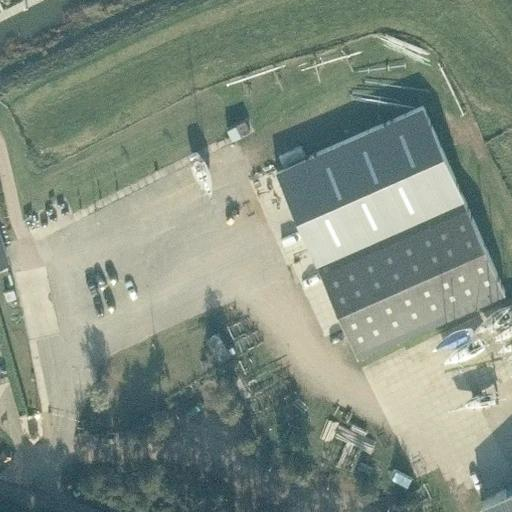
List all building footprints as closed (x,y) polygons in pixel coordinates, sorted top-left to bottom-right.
[(423,106),(276,170),(356,354),(503,290),(423,106)] [(78,156),(62,184),(78,192),(93,165),(78,156)] [(32,215),(36,224),(54,215),(50,206),(32,215)] [(276,208),(260,215),(268,233),(284,226),(276,208)] [(511,511),(511,485),(480,501),(485,511),(511,511)]
